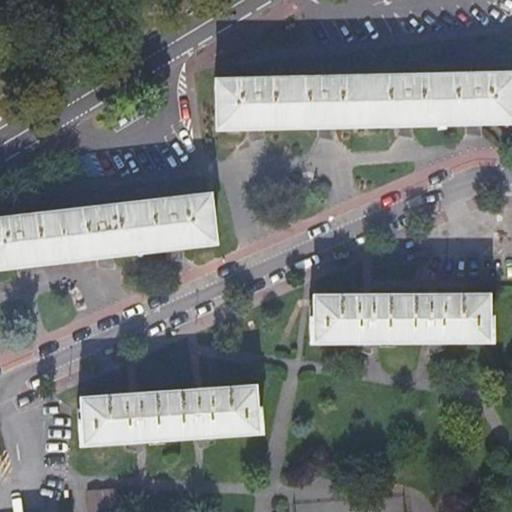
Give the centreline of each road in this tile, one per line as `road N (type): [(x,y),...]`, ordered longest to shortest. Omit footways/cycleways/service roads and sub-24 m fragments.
road 1 (residential): [(0,384),(475,174),(511,176)]
road 2 (tertiary): [(242,0),(0,146)]
